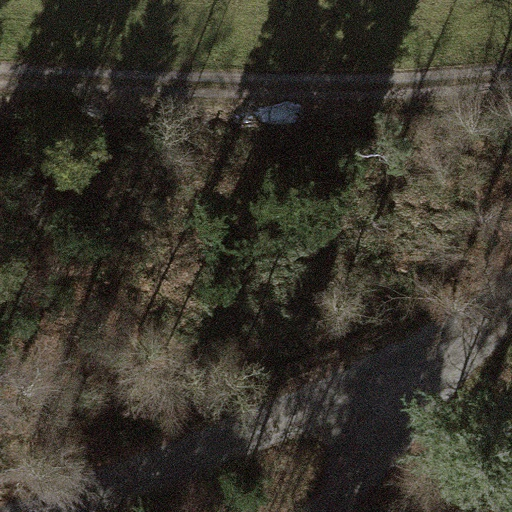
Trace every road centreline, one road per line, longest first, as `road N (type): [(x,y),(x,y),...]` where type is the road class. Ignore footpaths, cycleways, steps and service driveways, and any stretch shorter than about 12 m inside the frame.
road 1 (track): [(511,317),(35,511)]
road 2 (track): [(0,79),(351,98),(511,79)]
road 3 (track): [(511,317),(330,511)]
